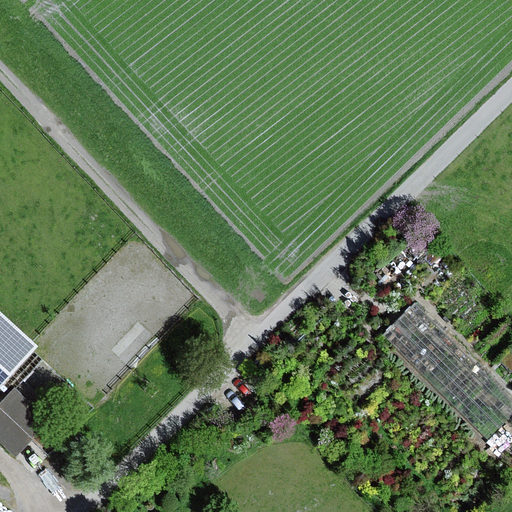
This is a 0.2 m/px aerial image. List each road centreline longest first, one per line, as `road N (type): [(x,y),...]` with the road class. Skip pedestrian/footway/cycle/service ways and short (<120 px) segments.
road 1 (unclassified): [(87,511),(511,93)]
road 2 (track): [(259,342),(0,66)]
